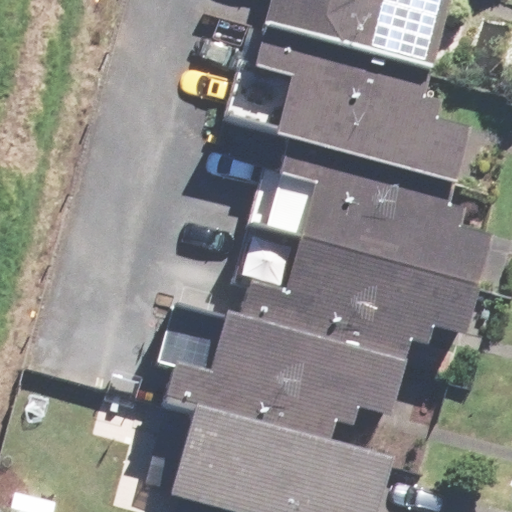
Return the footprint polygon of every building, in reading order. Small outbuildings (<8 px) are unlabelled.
[(250,0),(241,34),(406,84),(427,6),(405,0),(250,0)] [(397,114),(406,84),(241,34),(228,82),(260,91),(243,154),(259,158),(423,204),(440,143),(410,135),(414,119),(397,114)] [(419,219),(423,204),(259,158),(250,191),(284,200),(269,256),(446,305),(460,252),(432,244),(437,224),(419,219)] [(433,352),(446,305),(269,256),(256,303),(224,294),(213,333),(376,377),(382,357),(399,362),(404,344),(433,352)] [(361,433),(376,377),(213,333),(196,329),(181,385),(149,376),(139,413),(167,421),(304,457),(309,437),(325,442),(330,424),(361,433)] [(354,511),(365,474),(304,457),(167,421),(143,509),(154,511),(354,511)]
